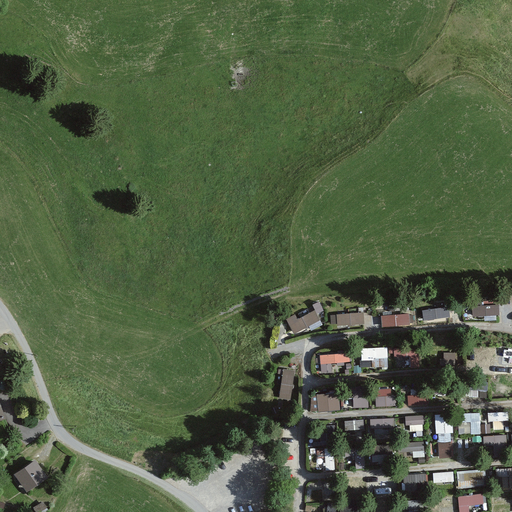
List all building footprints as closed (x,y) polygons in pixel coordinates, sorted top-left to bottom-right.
[(295,314),(286,319),(294,334),(320,320),(317,314),(324,310),(319,301),(312,305),(315,310),(298,319),(295,314)] [(499,305),(472,307),(473,317),(500,315),(499,305)] [(448,307),(422,310),(423,320),(450,317),(448,307)] [(363,312),(336,315),(337,326),(364,324),(363,312)] [(409,314),(381,316),(382,328),(410,325),(409,314)] [(418,347),(394,349),(395,357),(409,356),(410,368),(419,368),(418,347)] [(387,348),(361,349),(361,360),(360,360),(360,367),(387,367),(387,348)] [(455,352),(444,353),(444,359),(440,359),(440,366),(456,366),(455,352)] [(349,353),(319,356),(321,374),(332,373),(332,364),(350,362),(349,353)] [(333,367),(333,375),(346,375),(346,366),(333,367)] [(295,371),(283,369),(278,398),(290,400),(295,371)] [(511,383),(500,384),(501,394),(511,393),(511,383)] [(368,388),(353,388),(353,408),(368,407),(368,388)] [(391,389),(375,390),(376,407),(396,406),(396,395),(391,395),(391,389)] [(339,392),(317,395),(319,413),(341,410),(339,392)] [(427,395),(408,396),(408,406),(428,405),(427,395)] [(508,412),(488,413),(488,422),(493,422),(493,430),(504,429),(503,421),(508,421),(508,412)] [(480,413),(458,414),(458,435),(480,434),(480,413)] [(452,414),(434,415),(436,434),(438,433),(440,458),(453,457),(451,433),(454,433),(452,414)] [(423,415),(406,417),(406,425),(410,425),(410,432),(416,431),(417,436),(424,436),(423,424),(424,424),(423,415)] [(394,418),(370,419),(371,428),(395,427),(394,418)] [(363,420),(344,421),(345,431),(364,430),(363,420)] [(490,424),(481,425),(481,434),(491,433),(490,424)] [(507,434),(483,436),(484,446),(494,446),(495,457),(509,456),(507,434)] [(424,441),(398,443),(398,452),(413,451),(413,458),(419,457),(419,463),(425,462),(424,441)] [(373,451),(375,466),(395,463),(393,449),(373,451)] [(356,453),(357,471),(365,471),(364,452),(356,453)] [(48,477),(34,459),(13,474),(26,493),(48,477)] [(511,468),(495,469),(496,477),(502,477),(503,490),(511,488),(511,468)] [(485,469),(457,472),(459,489),(487,486),(485,469)] [(453,472),(433,473),(434,483),(454,482),(453,472)] [(426,474),(403,476),(404,491),(427,489),(426,474)] [(482,494),(458,497),(459,511),(469,511),(469,505),(483,504),(482,494)] [(409,504),(408,511),(424,511),(425,503),(409,504)]
